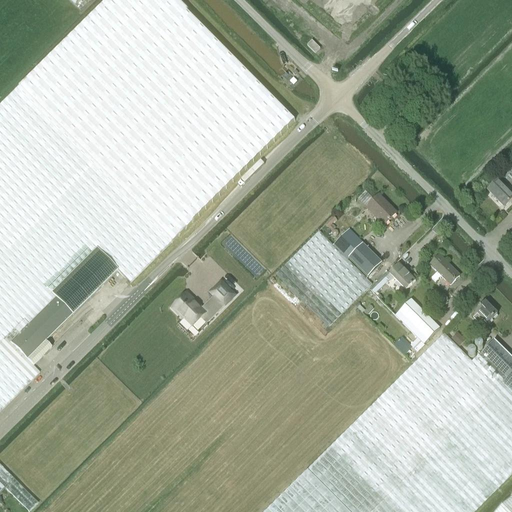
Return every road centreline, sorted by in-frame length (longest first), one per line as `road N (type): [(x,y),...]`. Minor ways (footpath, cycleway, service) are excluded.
road 1 (unclassified): [(0,431),(337,96)]
road 2 (unclassified): [(511,272),(337,96)]
road 3 (unclassified): [(337,96),(436,0)]
road 4 (unclassified): [(337,96),(240,0)]
